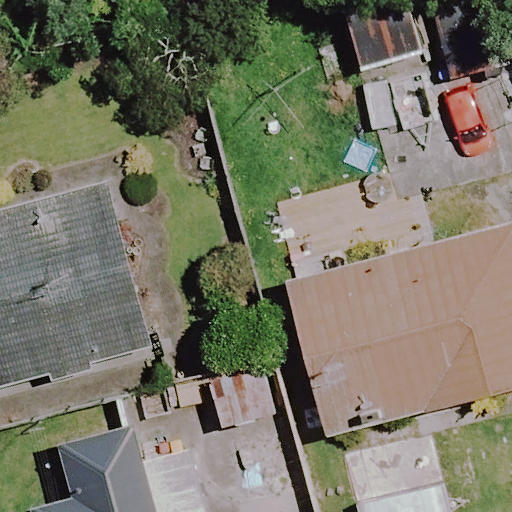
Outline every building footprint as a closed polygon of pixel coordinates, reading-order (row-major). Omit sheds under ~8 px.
[(0,383),(164,345),(126,186),(0,215),(0,383)] [(278,290),(321,444),(511,389),(511,235),(509,225),(278,290)] [(149,511),(127,432),(52,452),(67,505),(42,511),(208,511),(206,503),(172,511),(149,511)] [(236,511),(294,511),(278,439),(223,451),(236,511)] [(428,445),(337,465),(346,511),(428,511),(442,509),(428,445)]
